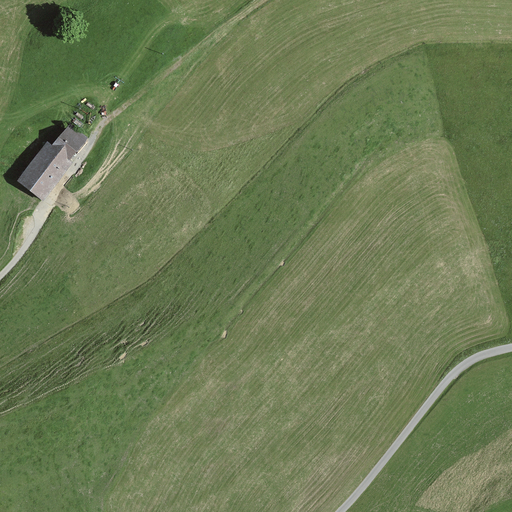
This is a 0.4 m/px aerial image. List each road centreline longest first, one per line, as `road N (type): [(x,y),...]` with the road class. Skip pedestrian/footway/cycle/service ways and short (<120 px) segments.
road 1 (unclassified): [(340,511),(457,366),(511,346)]
road 2 (track): [(96,132),(264,0)]
